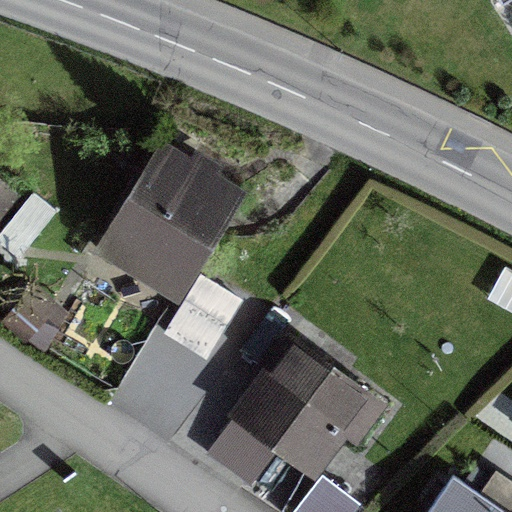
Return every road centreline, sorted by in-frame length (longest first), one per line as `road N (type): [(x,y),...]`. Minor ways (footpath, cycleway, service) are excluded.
road 1 (secondary): [(511,195),(295,92),(55,0)]
road 2 (residential): [(212,511),(0,373)]
